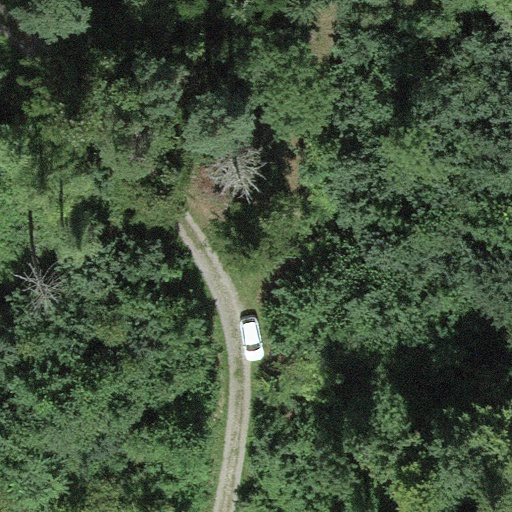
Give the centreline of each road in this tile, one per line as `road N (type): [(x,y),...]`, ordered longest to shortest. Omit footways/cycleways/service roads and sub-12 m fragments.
road 1 (track): [(0,19),(118,133),(179,217),(240,368)]
road 2 (track): [(308,0),(240,368)]
road 3 (track): [(240,368),(210,511)]
